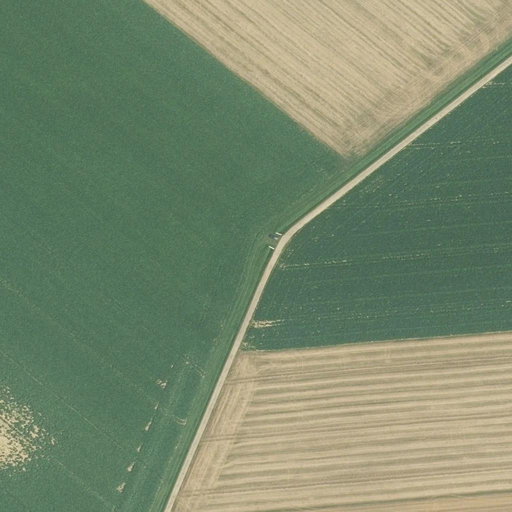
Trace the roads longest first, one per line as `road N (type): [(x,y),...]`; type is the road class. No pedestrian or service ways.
road 1 (track): [(511,61),(288,251),(171,511)]
road 2 (track): [(288,251),(262,248),(215,380),(151,511)]
